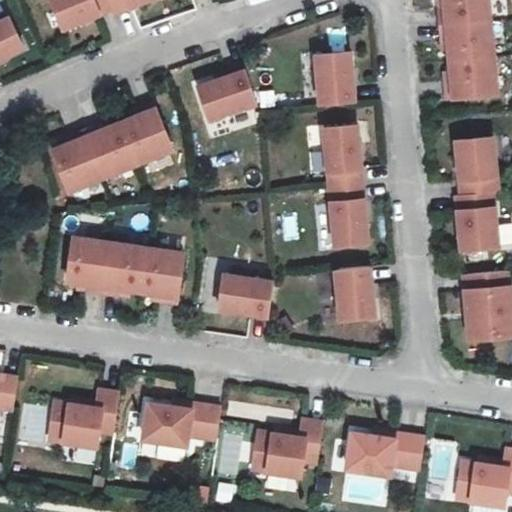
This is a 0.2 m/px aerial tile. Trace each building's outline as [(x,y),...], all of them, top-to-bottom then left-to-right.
[(47,0),(43,2),(58,37),(109,16),(101,0),(47,0)] [(101,0),(109,16),(111,21),(161,1),(160,0),(101,0)] [(426,20),(428,36),(478,32),(475,0),(430,0),(433,19),(426,20)] [(0,28),(0,65),(18,57),(4,26),(0,28)] [(478,32),(428,36),(430,53),(435,52),(437,72),(481,68),(478,32)] [(307,66),(312,116),(346,112),(344,93),(342,63),(307,66)] [(433,92),(435,110),(484,106),(481,68),(437,72),(439,92),(433,92)] [(191,97),(201,128),(249,113),(238,81),(191,97)] [(115,132),(131,172),(165,159),(147,112),(132,118),(134,124),(115,132)] [(79,139),(96,186),(131,172),(115,132),(97,139),(95,133),(79,139)] [(316,138),(321,197),(353,194),(351,166),(348,135),(316,138)] [(46,159),(62,199),(96,186),(79,139),(63,146),(65,151),(46,159)] [(449,183),(451,205),(482,202),(488,202),(483,147),(446,150),(449,183)] [(321,197),(326,256),(358,253),(356,228),(353,194),(321,197)] [(449,242),(451,260),(487,257),(482,202),(451,205),(446,205),(449,242)] [(511,222),(498,224),(501,246),(511,244),(511,222)] [(66,245),(60,288),(80,291),(79,297),(95,300),(103,251),(66,245)] [(139,256),(103,251),(95,300),(112,302),(113,296),(133,299),(139,256)] [(139,256),(133,299),(153,302),(152,308),(169,310),(176,262),(139,256)] [(326,279),(331,328),(365,325),(363,302),(360,275),(326,279)] [(457,330),(458,349),(504,345),(499,280),(453,284),(457,330)] [(215,284),(210,317),(259,325),(264,291),(215,284)] [(0,414),(6,415),(11,385),(0,382),(0,414)] [(47,408),(42,445),(89,452),(91,437),(106,439),(112,400),(91,396),(90,408),(89,414),(63,410),(47,408)] [(64,404),(63,410),(89,414),(90,408),(64,404)] [(166,408),(165,414),(182,416),(183,411),(166,408)] [(44,431),(43,410),(23,411),(24,431),(44,431)] [(139,410),(134,445),(178,452),(179,442),(208,446),(212,415),(183,411),(182,416),(165,414),(139,410)] [(248,438),(243,476),(290,483),(292,468),(307,470),(313,430),(293,427),(291,439),(290,444),(265,441),(248,438)] [(266,435),(265,441),(290,444),(291,439),(266,435)] [(367,438),(366,444),(384,446),(384,440),(367,438)] [(341,440),(336,475),(379,482),(381,472),(409,476),(414,445),(384,440),(384,446),(366,444),(341,440)] [(450,469),(445,505),(488,511),(491,511),(494,497),(509,500),(511,479),(511,459),(495,457),(493,469),(492,475),(467,471),(450,469)] [(468,465),(467,471),(492,475),(493,469),(468,465)] [(215,500),(232,502),(234,484),(218,482),(215,500)]
